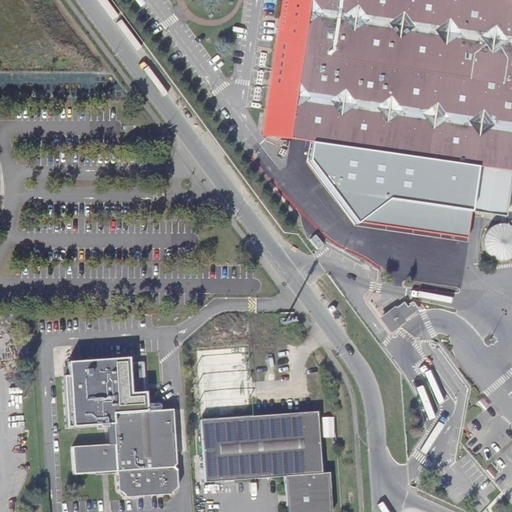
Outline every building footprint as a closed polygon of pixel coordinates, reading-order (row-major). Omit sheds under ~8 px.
[(511,0),(285,0),(265,136),(277,138),(277,132),(311,143),(309,159),(355,223),(466,237),(476,168),(477,164),(476,160),(475,155),(478,138),(511,143),(511,0)] [(477,164),(476,168),(511,173),(511,143),(478,138),(475,155),(476,160),(477,164)] [(485,257),(511,258),(511,224),(486,223),(485,257)] [(413,314),(388,314),(381,318),(389,331),(413,314)] [(175,462),(171,407),(111,411),(114,443),(71,447),(74,474),(116,470),(118,492),(121,492),(124,495),(125,498),(171,495),(171,492),(172,489),(174,487),(177,485),(176,470),(171,464),(175,462)] [(286,511),(330,511),(328,473),(321,474),(316,411),(199,420),(203,483),(283,477),(286,511)] [(335,434),(334,416),(323,416),(323,434),(335,434)]
